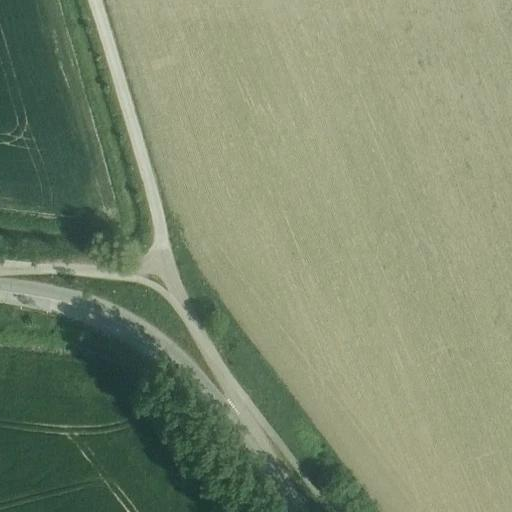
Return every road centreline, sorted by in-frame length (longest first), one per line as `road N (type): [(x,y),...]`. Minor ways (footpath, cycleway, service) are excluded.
road 1 (tertiary): [(247,444),(174,358),(137,330),(85,305),(0,290)]
road 2 (unclassified): [(96,0),(153,195),(165,263),(161,289)]
road 3 (unclassified): [(247,444),(236,387),(161,289)]
road 4 (unclassified): [(161,289),(123,275),(23,264),(0,270)]
